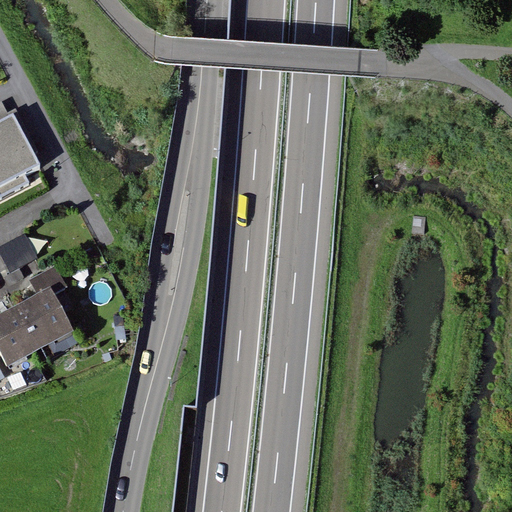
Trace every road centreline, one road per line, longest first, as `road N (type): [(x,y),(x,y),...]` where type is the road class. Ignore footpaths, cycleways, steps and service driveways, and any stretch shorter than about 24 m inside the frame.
road 1 (tertiary): [(123,511),(184,250),(208,0)]
road 2 (motorway): [(268,0),(223,511)]
road 3 (motorway): [(272,511),(317,0)]
road 4 (track): [(346,511),(374,223)]
road 5 (residential): [(0,44),(107,243)]
road 6 (unclassified): [(367,60),(172,50)]
